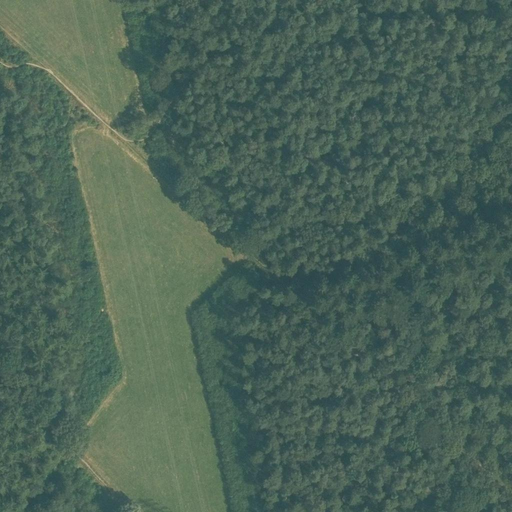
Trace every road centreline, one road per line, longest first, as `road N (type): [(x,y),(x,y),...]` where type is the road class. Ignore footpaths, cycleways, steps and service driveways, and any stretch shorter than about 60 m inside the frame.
road 1 (track): [(135,151),(330,336),(477,457)]
road 2 (track): [(42,63),(135,151)]
